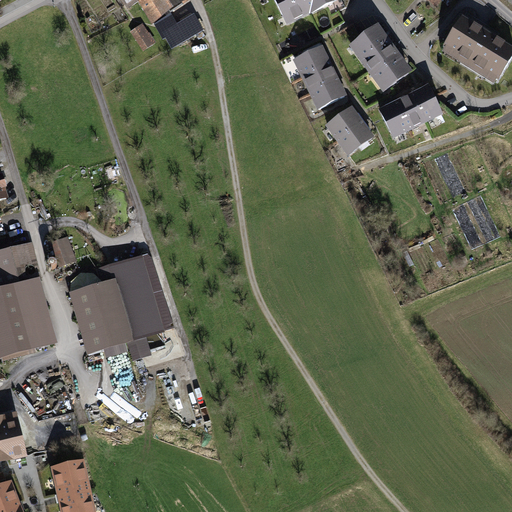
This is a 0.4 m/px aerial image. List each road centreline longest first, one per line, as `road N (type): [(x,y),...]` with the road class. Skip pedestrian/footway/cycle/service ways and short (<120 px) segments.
road 1 (track): [(402,511),(352,450),(254,290),(215,50),(195,0)]
road 2 (track): [(180,336),(66,0)]
road 3 (residential): [(511,99),(478,105),(462,96),(376,0)]
road 4 (track): [(344,175),(461,140),(511,114)]
